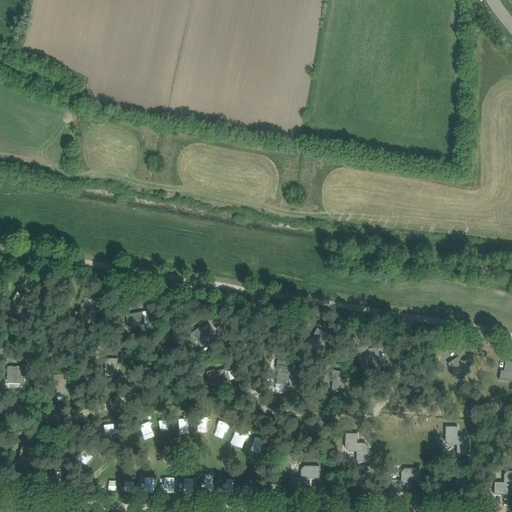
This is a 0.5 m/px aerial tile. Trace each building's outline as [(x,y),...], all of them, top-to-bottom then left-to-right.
[(8,310),(19,315),(26,300),(28,297),(27,295),(23,293),(21,294),(19,297),(16,295),(8,310)] [(93,307),(81,303),(76,319),(88,323),(93,307)] [(144,324),(142,312),(125,315),(128,327),(144,324)] [(200,327),(191,334),(201,347),(206,343),(205,341),(217,333),(209,323),(201,329),(200,327)] [(311,336),(306,346),(321,353),(325,345),(323,344),(328,334),(317,329),(313,337),(311,336)] [(366,363),(366,361),(380,360),(378,347),(368,348),(368,346),(358,347),(359,364),(366,363)] [(451,373),(457,382),(471,372),(467,366),(466,367),(459,356),(448,363),(454,371),(451,373)] [(105,358),(105,375),(118,375),(118,365),(122,365),(122,357),(117,357),(117,358),(105,358)] [(500,370),(499,380),(511,382),(511,361),(505,361),(504,371),(500,370)] [(292,375),(294,365),(277,362),(276,371),(278,371),(276,383),(288,385),(290,375),(292,375)] [(7,366),(7,383),(12,383),(24,384),(25,367),(7,366)] [(217,369),(206,372),(211,388),(218,386),(217,384),(230,380),(226,368),(217,371),(217,369)] [(347,383),(349,373),(333,369),(331,377),(334,377),(331,390),(343,392),(345,383),(347,383)] [(66,379),(54,381),(56,397),(69,395),(66,379)] [(199,431),(200,415),(191,415),(191,430),(199,431)] [(170,419),(171,434),(180,434),(180,419),(170,419)] [(96,433),(107,431),(104,422),(94,424),(96,433)] [(160,433),(160,422),(150,422),(151,434),(160,433)] [(205,437),(215,440),(219,424),(209,422),(205,437)] [(129,425),(131,437),(141,435),(139,423),(129,425)] [(458,427),(445,426),(445,441),(449,445),(457,445),(456,455),(468,455),(469,440),(465,436),(457,436),(458,427)] [(233,451),(239,435),(227,431),(222,447),(233,451)] [(357,433),(345,433),(345,448),(348,451),(356,452),(356,461),(368,462),(368,447),(365,443),(357,443),(357,433)] [(254,452),(255,440),(245,439),(243,450),(254,452)] [(30,463),(32,453),(34,448),(22,446),(19,460),(30,463)] [(319,478),(319,466),(305,465),(301,469),(301,477),(291,477),(291,489),(305,489),(309,486),(310,478),(319,478)] [(419,480),(420,468),(405,468),(401,471),(401,479),(391,479),(391,491),(406,492),(410,488),(410,480),(419,480)] [(494,482),(494,494),(509,494),(511,491),(511,470),(508,470),(504,474),(504,482),(494,482)] [(96,485),(105,487),(107,479),(98,476),(96,485)] [(115,478),(115,493),(126,493),(126,478),(115,478)]
